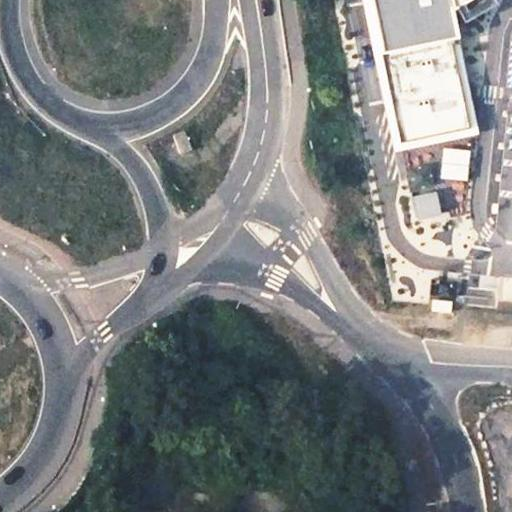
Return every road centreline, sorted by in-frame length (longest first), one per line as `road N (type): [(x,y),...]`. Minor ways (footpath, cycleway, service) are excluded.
road 1 (unclassified): [(468,511),(432,408),(363,340)]
road 2 (motorway): [(214,0),(211,50),(195,80),(169,106),(91,130)]
road 3 (unclassified): [(363,340),(306,231),(243,185)]
road 4 (secondary): [(255,0),(267,108),(243,185)]
road 5 (unclassified): [(219,228),(363,340)]
road 6 (motorway): [(91,130),(42,100),(24,73),(7,0)]
road 7 (secondary): [(159,251),(65,279),(12,282)]
road 8 (motorway): [(159,251),(151,191),(134,163),(91,130)]
road 9 (secondary): [(0,497),(40,464),(55,437),(64,373)]
